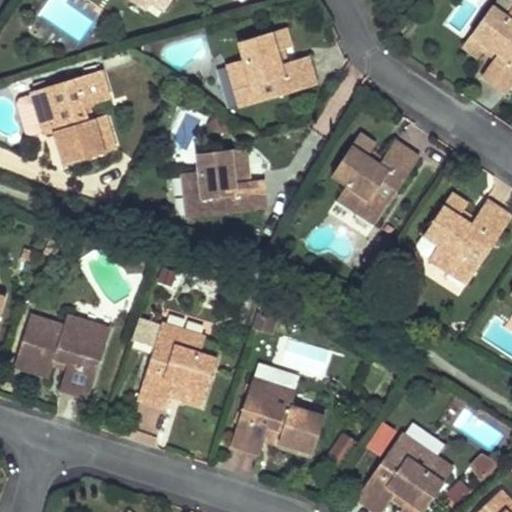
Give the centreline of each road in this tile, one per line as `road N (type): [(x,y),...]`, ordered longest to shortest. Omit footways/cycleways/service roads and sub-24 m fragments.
road 1 (residential): [(49,439),(281,511)]
road 2 (residential): [(511,155),(378,68),(337,0)]
